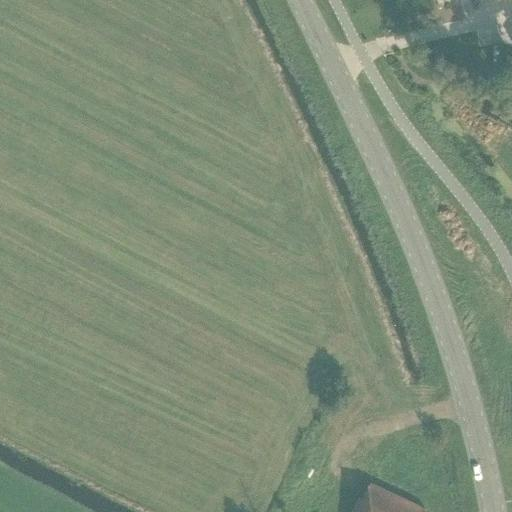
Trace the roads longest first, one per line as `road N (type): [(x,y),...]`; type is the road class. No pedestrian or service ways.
road 1 (secondary): [(491,511),(434,300),(332,69)]
road 2 (residential): [(511,287),(475,219),(417,147),(362,56),(332,69)]
